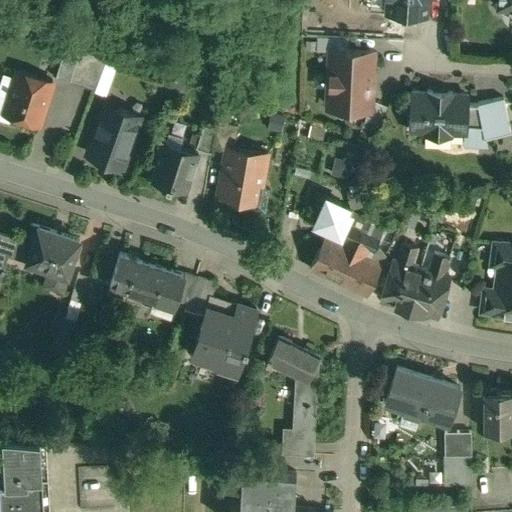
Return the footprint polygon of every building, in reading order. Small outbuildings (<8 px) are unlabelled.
[(386,0),(385,13),(427,15),(427,0),(386,0)] [(327,37),(317,36),(317,50),(326,51),(327,37)] [(81,58),(77,56),(64,52),(56,77),(95,88),(101,72),(107,56),(107,55),(85,47),(81,58)] [(345,51),(331,51),(329,91),(330,91),(330,107),(344,107),(344,109),(369,110),(370,88),(371,88),(372,68),(374,68),(375,51),(346,50),(345,51)] [(118,60),(107,56),(101,72),(112,76),(118,60)] [(53,81),(17,70),(9,97),(0,94),(0,119),(9,123),(12,121),(14,116),(39,124),(53,81)] [(453,92),(427,91),(427,93),(412,92),(410,130),(425,130),(425,133),(451,135),(451,132),(465,132),(464,143),(486,144),(485,137),(477,103),(467,103),(468,95),(453,94),(453,92)] [(503,97),(477,102),(477,103),(485,137),(510,132),(503,97)] [(122,108),(114,111),(107,109),(102,111),(89,148),(107,155),(110,161),(118,164),(124,161),(125,161),(128,152),(132,150),(135,141),(133,137),(141,115),(122,108)] [(285,116),(271,113),(268,130),(281,133),(285,116)] [(217,121),(206,117),(196,147),(211,152),(213,146),(217,121)] [(379,125),(365,119),(361,129),(374,135),(379,125)] [(238,124),(217,120),(217,121),(213,146),(226,148),(227,144),(234,145),(238,124)] [(323,128),(311,124),(308,136),(320,140),(323,128)] [(198,153),(164,142),(152,179),(166,183),(166,185),(170,187),(171,183),(187,188),(198,153)] [(234,145),(227,144),(226,148),(218,194),(235,197),(234,198),(251,201),(249,209),(265,212),(270,188),(261,187),(268,151),(234,145)] [(352,162),(335,158),(331,174),(347,178),(352,162)] [(353,208),(327,196),(315,223),(330,230),(327,236),(325,235),(310,267),(338,281),(363,229),(346,221),(351,211),(351,212),(353,208)] [(351,212),(351,211),(346,221),(363,229),(367,219),(351,212)] [(79,238),(30,223),(24,242),(13,239),(8,255),(49,268),(46,275),(66,280),(79,238)] [(363,229),(338,281),(367,294),(385,254),(375,244),(379,237),(363,229)] [(14,237),(0,232),(0,284),(1,282),(0,281),(0,278),(2,272),(3,273),(4,269),(3,269),(13,239),(14,237)] [(429,238),(423,258),(432,260),(435,251),(438,241),(429,238)] [(402,241),(398,258),(392,256),(380,298),(409,306),(421,265),(413,263),(418,246),(402,241)] [(511,242),(504,241),(504,242),(494,241),(492,258),(502,259),(497,291),(483,289),(481,310),(492,312),(492,311),(495,311),(494,313),(511,315),(511,242)] [(165,266),(119,251),(110,282),(107,289),(124,295),(126,287),(155,296),(156,296),(165,266)] [(435,251),(432,260),(430,268),(421,265),(409,306),(437,315),(450,273),(444,272),(449,255),(435,251)] [(183,272),(165,266),(156,296),(155,296),(155,298),(156,298),(157,298),(172,303),(174,304),(176,299),(184,272),(184,271),(183,271),(183,272)] [(91,275),(79,271),(72,295),(84,298),(84,295),(91,276),(91,275)] [(196,276),(184,272),(176,299),(187,303),(196,276)] [(91,275),(91,276),(84,295),(97,299),(103,280),(91,275)] [(210,280),(196,276),(187,303),(185,308),(198,311),(200,304),(210,280)] [(237,304),(210,294),(188,359),(190,360),(194,347),(219,356),(216,364),(218,364),(218,363),(235,368),(235,370),(237,370),(243,347),(246,347),(247,343),(245,342),(257,308),(255,307),(254,309),(239,305),(240,302),(238,302),(237,304)] [(321,353),(278,333),(270,351),(269,352),(264,360),(267,362),(295,370),(293,425),(293,427),(316,428),(321,353)] [(125,351),(114,347),(109,362),(120,366),(125,351)] [(450,424),(463,384),(397,362),(383,403),(403,409),(399,424),(416,429),(420,415),(450,424)] [(511,390),(483,390),(483,429),(511,429),(511,390)] [(316,428),(293,427),(293,425),(288,425),(288,445),(282,445),(282,452),(314,454),(316,428)] [(471,431),(444,431),(444,455),(471,455),(471,431)] [(44,436),(3,433),(5,477),(0,477),(0,511),(29,511),(49,511),(44,436)] [(293,511),(296,471),(243,466),(240,502),(232,501),(231,511),(293,511)]
